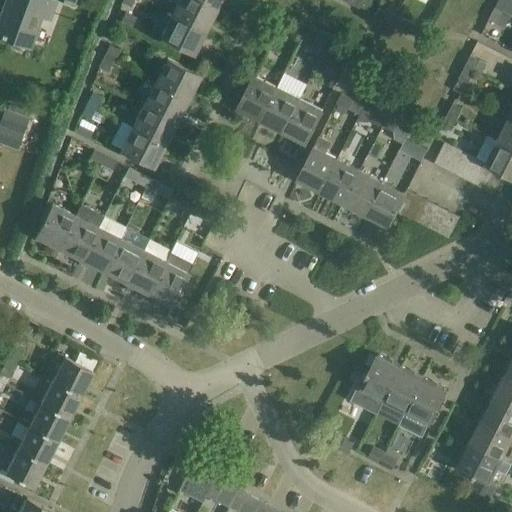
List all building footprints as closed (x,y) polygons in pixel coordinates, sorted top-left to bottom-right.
[(54,2),(48,0),(7,0),(0,20),(0,34),(29,45),(39,15),(48,19),(54,2)] [(144,0),(122,0),(122,2),(139,11),(144,0)] [(217,8),(201,0),(179,0),(172,13),(206,30),(217,8)] [(367,0),(359,0),(356,6),(368,12),(373,3),(367,0)] [(498,0),(495,7),(511,16),(511,13),(511,2),(507,0),(498,0)] [(505,27),(511,16),(495,7),(489,19),(505,27)] [(380,19),(391,24),(396,15),(385,9),(380,19)] [(206,30),(172,13),(161,36),(194,53),(206,30)] [(415,24),(396,15),(391,24),(410,34),(415,24)] [(279,16),(274,25),(286,31),(290,22),(279,16)] [(327,44),(332,35),(320,29),(315,38),(327,44)] [(332,35),(327,44),(350,56),(354,47),(332,35)] [(110,44),(104,55),(113,60),(119,48),(110,44)] [(113,60),(104,55),(99,66),(107,71),(113,60)] [(471,55),(465,66),(474,71),(480,59),(471,55)] [(155,81),(188,98),(200,75),(167,58),(155,81)] [(468,82),(474,71),(465,66),(459,78),(468,82)] [(238,108),(261,119),(278,86),(255,74),(238,108)] [(188,98),(155,81),(144,104),(177,120),(188,98)] [(300,98),(278,86),(261,119),(283,131),(300,98)] [(93,91),(87,102),(96,107),(102,96),(93,91)] [(348,108),(353,99),(341,93),(337,102),(348,108)] [(323,109),(300,98),(283,131),(306,142),(323,109)] [(90,118),(96,107),(87,102),(81,114),(90,118)] [(453,102),(447,115),(456,120),(462,107),(453,102)] [(177,120),(144,104),(133,126),(166,143),(177,120)] [(26,117),(5,110),(0,122),(0,141),(16,147),(26,117)] [(382,125),(387,116),(376,111),(371,120),(382,125)] [(451,130),(456,120),(447,115),(441,125),(451,130)] [(387,116),(382,125),(394,131),(398,122),(387,116)] [(511,146),(511,118),(510,117),(498,140),(511,146)] [(154,166),(166,143),(133,126),(121,149),(154,166)] [(298,179),(321,190),(338,157),(326,151),(331,141),(320,135),(298,179)] [(406,138),(400,149),(407,153),(412,141),(406,138)] [(511,175),(511,146),(498,140),(487,162),(487,163),(509,174),(511,175)] [(498,195),(509,174),(487,163),(487,162),(445,141),(434,162),(498,195)] [(90,158),(101,163),(106,155),(94,149),(90,158)] [(117,160),(106,155),(101,163),(112,169),(117,160)] [(360,169),(338,157),(321,190),(343,202),(360,169)] [(383,180),(360,169),(343,202),(366,213),(383,180)] [(146,186),(150,177),(139,172),(135,181),(146,186)] [(162,183),(150,177),(146,186),(157,192),(162,183)] [(396,210),(405,192),(383,180),(366,213),(389,225),(396,210)] [(405,192),(396,210),(449,237),(460,216),(407,188),(405,192)] [(191,209),(195,200),(184,195),(179,204),(191,209)] [(212,209),(195,200),(189,214),(194,217),(196,215),(206,220),(212,209)] [(35,236),(58,247),(75,214),(52,202),(35,236)] [(58,247),(81,259),(98,226),(104,215),(81,203),(75,214),(58,247)] [(103,270),(120,237),(98,226),(81,259),(103,270)] [(126,282),(143,249),(120,237),(103,270),(126,282)] [(148,293),(165,260),(143,249),(126,282),(148,293)] [(170,251),(165,260),(148,293),(171,305),(193,263),(170,251)] [(8,356),(17,361),(25,345),(16,340),(8,356)] [(384,399),(401,366),(378,354),(369,371),(368,370),(366,373),(368,374),(361,387),(384,399)] [(17,361),(8,356),(0,371),(0,372),(9,377),(17,361)] [(52,379),(81,394),(93,370),(64,356),(52,379)] [(401,366),(384,399),(406,410),(424,377),(401,366)] [(511,378),(504,374),(492,396),(511,406),(511,378)] [(424,377),(406,410),(399,424),(423,436),(447,389),(424,377)] [(69,416),(81,394),(52,379),(41,402),(69,416)] [(511,434),(511,406),(492,396),(481,418),(511,434)] [(29,424),(58,439),(69,416),(41,402),(29,424)] [(503,458),(511,439),(511,434),(481,418),(470,441),(503,458)] [(58,439),(29,424),(18,447),(46,462),(58,439)] [(348,453),(352,447),(354,442),(345,438),(340,449),(348,453)] [(491,481),(503,458),(470,441),(458,464),(476,473),(469,486),(491,497),(497,484),(491,481)] [(46,462),(18,447),(6,471),(34,485),(46,462)] [(369,456),(381,461),(385,453),(374,447),(369,456)] [(396,458),(385,453),(381,461),(392,467),(396,458)] [(202,501),(205,495),(214,477),(191,465),(179,489),(202,501)] [(214,477),(205,495),(228,506),(237,488),(214,477)] [(239,511),(253,511),(260,500),(237,488),(228,506),(239,511)] [(26,497),(18,511),(54,511),(55,511),(26,497)] [(511,511),(511,508),(492,497),(485,508),(491,511),(511,511)] [(282,511),(260,500),(253,511),(282,511)]
